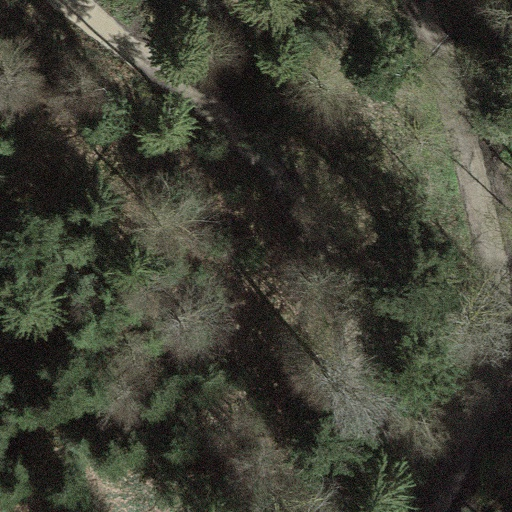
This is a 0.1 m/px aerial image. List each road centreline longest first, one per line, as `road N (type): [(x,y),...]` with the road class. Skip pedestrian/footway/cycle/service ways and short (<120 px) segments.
road 1 (track): [(295,511),(322,479),(346,426),(345,298),(322,233),(247,131),(66,0)]
road 2 (track): [(421,0),(485,202),(495,266),(491,382),(474,432),(421,511)]
